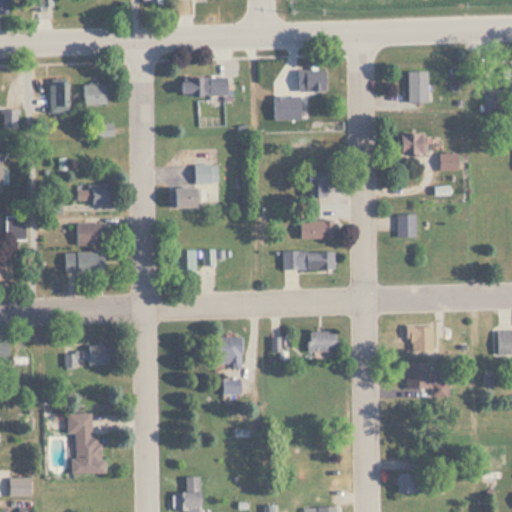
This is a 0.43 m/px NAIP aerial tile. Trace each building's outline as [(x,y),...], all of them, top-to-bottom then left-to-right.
[(49,8),(48,0),(25,0),(26,8),(49,8)] [(498,88),(511,88),(511,68),(498,68),(498,88)] [(319,70),(295,70),(295,91),(319,91),(319,70)] [(404,103),(423,103),(423,71),(404,71),(404,103)] [(223,77),(185,77),(185,86),(176,86),(176,96),(223,96),(223,77)] [(65,113),(65,82),(46,82),(46,113),(65,113)] [(102,85),(78,85),(78,105),(102,105),(102,85)] [(481,95),(483,114),(499,112),(497,93),(481,95)] [(18,109),(0,109),(0,129),(18,129),(18,109)] [(110,124),(93,124),(93,137),(110,137),(110,124)] [(422,133),(393,133),(393,155),(422,155),(422,133)] [(435,170),(453,170),(453,155),(435,155),(435,170)] [(323,197),(323,172),(303,172),(303,197),(323,197)] [(106,184),(61,184),(61,203),(107,203),(106,184)] [(201,188),(165,188),(165,208),(201,208),(201,188)] [(412,238),(412,215),(393,215),(393,238),(412,238)] [(22,240),(22,217),(2,217),(2,240),(22,240)] [(330,221),(296,221),(296,239),(330,239),(330,221)] [(72,245),(99,245),(99,224),(72,224),(72,245)] [(193,251),(171,251),(171,274),(193,274),(193,251)] [(331,252),(278,252),(278,270),(331,270),(331,252)] [(61,253),(61,273),(100,273),(100,253),(61,253)] [(0,284),(8,284),(8,264),(0,264),(0,284)] [(430,326),(403,326),(403,352),(430,352),(430,326)] [(333,332),(303,332),(303,352),(333,352),(333,332)] [(511,332),(492,332),(493,356),(511,355),(511,332)] [(209,338),(209,365),(239,365),(239,338),(209,338)] [(106,348),(61,348),(61,368),(106,368),(106,348)] [(402,363),(402,387),(425,387),(425,363),(402,363)] [(237,380),(218,380),(218,395),(237,395),(237,380)] [(69,433),(69,475),(97,475),(97,437),(87,437),(87,414),(64,414),(64,433),(69,433)] [(393,494),(418,494),(418,473),(393,473),(393,494)] [(196,511),(196,477),(181,477),(181,493),(170,493),(170,511),(196,511)] [(28,478),(5,478),(5,496),(28,496),(28,478)]
